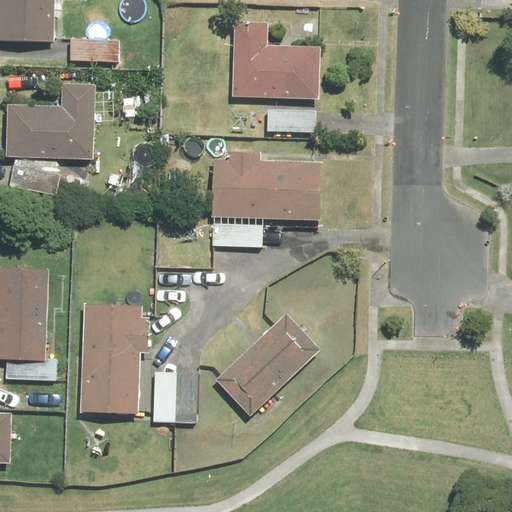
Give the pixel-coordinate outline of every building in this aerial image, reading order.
[(58,0),(0,0),(0,40),(57,41),(58,0)] [(271,22),(237,21),(236,94),(323,96),(324,46),(271,45),(271,22)] [(110,35),(77,36),(78,64),(111,63),(110,35)] [(12,103),(10,155),(96,159),(100,83),(65,81),(64,105),(12,103)] [(228,158),(217,158),(214,246),(264,248),(265,217),(322,219),(324,161),(265,159),(265,151),(228,150),(228,158)] [(52,267),(1,266),(0,313),(0,357),(49,359),(52,267)] [(145,304),(87,303),(84,412),(142,414),(143,352),(152,353),(153,317),(144,316),(145,304)] [(290,312),(219,379),(254,416),(325,350),(290,312)] [(178,356),(161,355),(157,425),(201,427),(204,372),(177,371),(178,356)] [(0,412),(0,462),(13,463),(15,413),(0,412)]
